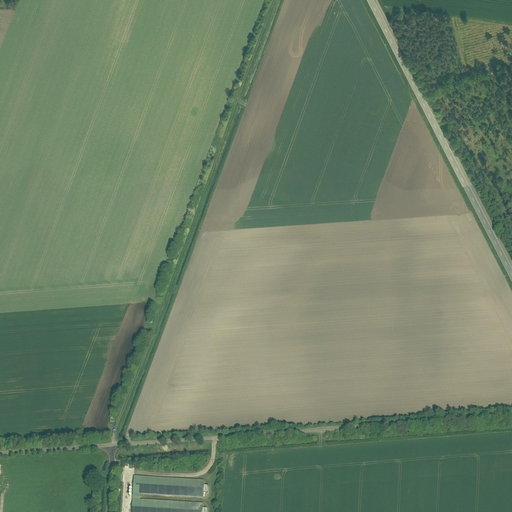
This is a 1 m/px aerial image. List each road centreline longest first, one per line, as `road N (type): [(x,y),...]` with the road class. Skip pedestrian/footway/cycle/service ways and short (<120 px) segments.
road 1 (track): [(274,0),(111,446)]
road 2 (residential): [(111,446),(511,416)]
road 3 (secondary): [(511,278),(369,0)]
